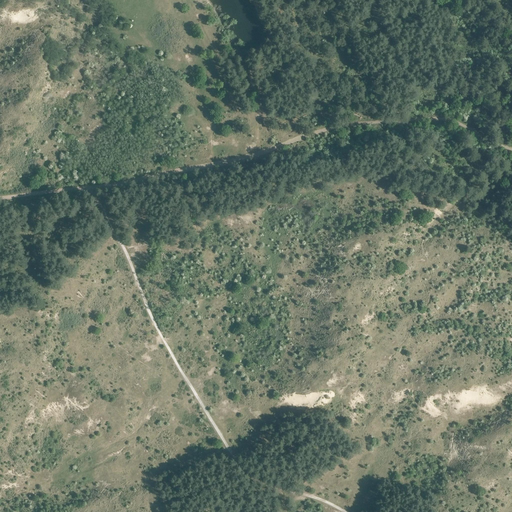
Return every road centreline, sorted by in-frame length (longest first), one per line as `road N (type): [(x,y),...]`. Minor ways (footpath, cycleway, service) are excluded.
road 1 (track): [(0,198),(218,162),(344,124),(444,119),(511,149)]
road 2 (track): [(89,186),(157,324),(241,462),(276,487),(346,511)]
